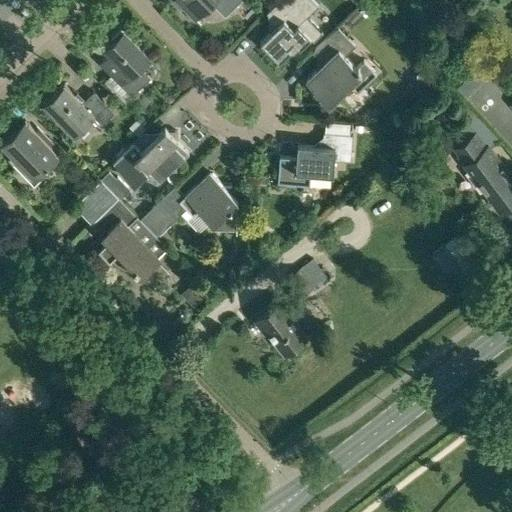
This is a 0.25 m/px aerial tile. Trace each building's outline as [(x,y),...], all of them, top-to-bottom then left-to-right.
[(177,0),(185,8),(194,18),(210,2),(219,11),(226,4),(232,10),(241,0),(177,0)] [(283,19),(260,42),(279,61),(289,51),(292,54),(299,48),(310,37),(314,41),(322,33),(306,17),(318,6),(312,0),(279,0),(272,8),(283,19)] [(328,103),(333,98),(349,83),(357,91),(376,73),(364,60),(356,67),(345,55),(355,45),(337,27),(314,50),(325,62),(306,80),(315,89),(315,98),(324,98),(328,103)] [(113,40),(104,48),(121,65),(111,75),(131,96),(150,78),(139,67),(149,57),(121,28),(111,37),(113,40)] [(477,49),(447,75),(462,94),(493,68),(477,49)] [(44,103),(49,109),(74,135),(93,116),(102,125),(114,113),(93,91),(82,102),(64,84),(65,83),(64,82),(47,99),(47,100),(44,103)] [(137,119),(129,126),(138,135),(145,128),(137,119)] [(45,141),(25,120),(2,143),(11,153),(7,158),(16,167),(11,173),(12,173),(22,164),(34,176),(57,153),(46,141),(49,138),(49,137),(45,141)] [(143,132),(133,142),(113,161),(122,171),(146,171),(157,183),(188,152),(177,140),(177,131),(168,131),(162,125),(154,133),(143,132)] [(279,155),(277,182),(309,184),(310,173),(333,175),(334,159),(350,161),(353,135),(323,132),(322,146),(297,144),(296,157),(279,155)] [(475,132),(454,148),(465,163),(463,164),(498,211),(511,200),(511,176),(488,145),(487,146),(475,132)] [(185,194),(179,200),(186,208),(192,214),(187,219),(198,231),(210,220),(211,222),(211,228),(235,229),(235,233),(237,233),(237,205),(236,205),(236,206),(231,206),(231,205),(237,199),(231,193),(231,184),(223,184),(212,173),(197,188),(195,185),(185,194)] [(89,191),(107,209),(118,197),(101,180),(92,189),(89,191)] [(137,216),(118,197),(107,209),(92,223),(92,224),(96,220),(113,236),(98,251),(109,262),(112,260),(115,263),(119,266),(124,268),(128,269),(133,270),(136,273),(138,271),(142,275),(156,262),(157,262),(158,261),(155,259),(167,247),(137,216)] [(160,199),(140,219),(157,236),(171,222),(165,216),(170,210),(160,199)] [(298,270),(287,278),(301,296),(312,288),(298,270)] [(194,282),(180,296),(192,308),(206,295),(194,282)] [(306,337),(288,314),(290,313),(281,301),(256,320),(265,332),(268,330),(285,353),(306,337)]
